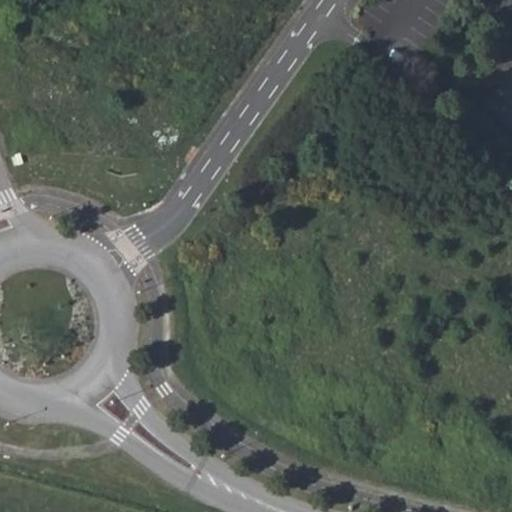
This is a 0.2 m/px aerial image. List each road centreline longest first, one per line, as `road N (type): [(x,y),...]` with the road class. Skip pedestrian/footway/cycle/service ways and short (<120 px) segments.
road 1 (secondary): [(280,511),(153,448),(91,382)]
road 2 (secondary): [(91,382),(117,343),(120,320),(106,275),(50,242),(6,250)]
